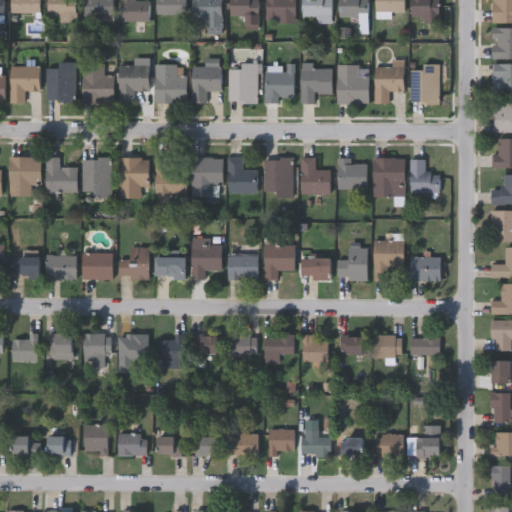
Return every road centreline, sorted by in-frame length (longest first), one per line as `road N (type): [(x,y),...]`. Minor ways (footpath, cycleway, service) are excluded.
road 1 (residential): [(466,511),(462,0)]
road 2 (residential): [(0,485),(466,485)]
road 3 (residential): [(465,136),(0,130)]
road 4 (residential): [(0,305),(464,311)]
